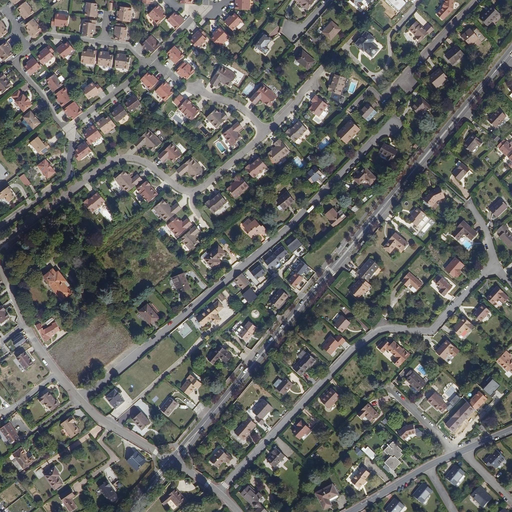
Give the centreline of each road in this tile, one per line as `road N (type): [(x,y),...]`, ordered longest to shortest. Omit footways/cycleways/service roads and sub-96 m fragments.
road 1 (secondary): [(511,50),(171,462)]
road 2 (residential): [(77,396),(289,227),(388,125)]
road 3 (residential): [(218,491),(351,349),(385,328),(429,331),(491,265)]
road 4 (residential): [(0,240),(114,159),(139,160),(189,188)]
road 5 (unknown): [(108,423),(231,314)]
road 6 (residential): [(77,396),(24,321),(0,265)]
road 7 (residential): [(148,61),(127,44),(48,33),(28,48)]
road 8 (residential): [(69,130),(61,181),(0,226)]
